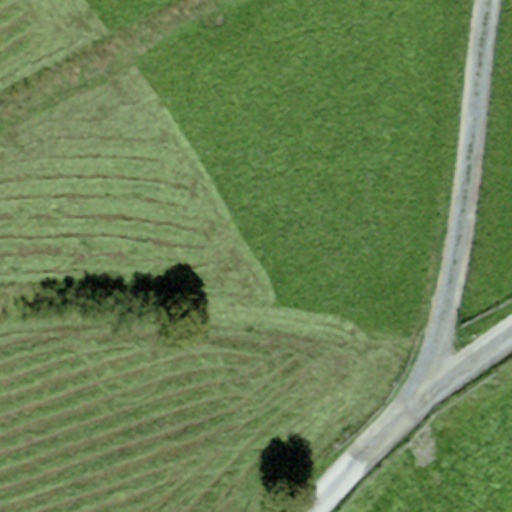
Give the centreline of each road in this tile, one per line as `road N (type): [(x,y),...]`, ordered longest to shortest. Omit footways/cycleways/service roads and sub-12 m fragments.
road 1 (track): [(408,380),(476,0)]
road 2 (track): [(301,511),(408,380)]
road 3 (track): [(408,380),(511,287)]
